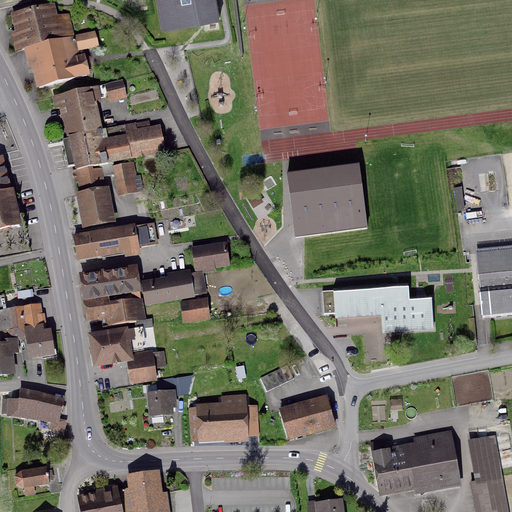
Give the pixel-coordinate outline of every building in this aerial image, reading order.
[(156,0),(161,30),(218,20),(214,0),(156,0)] [(67,21),(54,24),(51,8),(14,16),(21,51),(24,50),(71,38),(67,21)] [(38,89),(56,84),(86,76),(82,59),(73,61),(73,59),(70,60),(68,51),(79,49),(80,50),(97,46),(94,34),(74,38),(74,37),(71,38),(24,50),(24,51),(29,49),(38,89)] [(104,86),(90,90),(61,96),(69,138),(99,132),(96,117),(97,117),(97,114),(95,114),(93,103),(107,100),(104,86)] [(53,98),(59,97),(57,88),(50,90),(52,97),(52,98),(53,98)] [(112,164),(112,163),(164,153),(159,127),(149,129),(148,122),(123,127),(99,132),(69,138),(69,139),(62,141),(67,167),(75,165),(76,171),(112,164)] [(2,161),(2,160),(0,160),(0,230),(16,227),(17,228),(20,227),(19,224),(17,225),(10,191),(10,190),(8,191),(0,161),(2,161)] [(113,168),(113,164),(112,164),(76,171),(72,172),(74,183),(78,182),(81,196),(79,196),(85,228),(111,223),(109,215),(113,214),(112,206),(107,207),(104,191),(103,192),(100,178),(114,175),(118,197),(133,194),(130,179),(135,178),(134,170),(129,171),(128,165),(113,168)] [(295,235),(366,228),(359,164),(289,171),(295,235)] [(133,229),(132,228),(74,239),(78,260),(136,250),(136,249),(155,245),(151,225),(133,229)] [(213,267),(227,265),(224,245),(191,250),(194,272),(202,271),(203,273),(214,272),(213,267)] [(482,318),(511,314),(511,250),(475,254),(482,318)] [(135,269),(80,278),(84,301),(130,294),(131,301),(140,300),(135,269)] [(148,304),(202,295),(199,276),(141,285),(144,300),(144,303),(143,303),(144,306),(149,305),(148,304)] [(407,285),(333,289),(335,319),(380,315),(382,333),(432,330),(430,297),(407,299),(407,285)] [(151,320),(144,321),(142,309),(133,310),(132,301),(130,301),(130,296),(120,298),(120,303),(111,304),(111,305),(113,317),(114,327),(127,325),(127,324),(134,324),(135,330),(141,330),(152,329),(151,320)] [(84,302),(87,321),(113,317),(111,305),(107,306),(106,299),(84,302)] [(206,302),(180,305),(182,323),(209,319),(206,302)] [(27,338),(29,358),(52,355),(49,333),(45,333),(42,315),(39,316),(38,306),(0,311),(0,332),(1,332),(2,338),(9,337),(9,341),(20,339),(27,338)] [(140,344),(143,343),(141,330),(135,330),(90,337),(95,366),(128,360),(126,346),(129,345),(130,352),(141,350),(140,344)] [(0,376),(12,374),(10,355),(17,354),(15,341),(20,340),(20,339),(9,341),(9,337),(2,338),(3,342),(1,342),(1,345),(0,345),(0,376)] [(152,357),(128,361),(126,361),(130,383),(156,380),(154,370),(164,368),(162,353),(152,354),(152,357)] [(286,366),(260,379),(266,393),(293,380),(286,366)] [(181,379),(173,380),(175,395),(183,394),(181,379)] [(51,422),(59,424),(60,418),(63,402),(37,395),(19,392),(19,401),(2,400),(1,415),(8,415),(8,416),(18,417),(51,422)] [(148,395),(150,416),(171,414),(170,408),(174,408),(172,393),(148,395)] [(279,412),(287,439),(334,426),(326,399),(279,412)] [(221,402),(222,410),(196,412),(198,440),(247,438),(245,400),(221,402)] [(67,420),(60,418),(59,424),(51,422),(50,429),(65,432),(67,420)] [(480,438),(481,437),(482,435),(482,434),(481,432),(479,431),(478,431),(476,431),(474,432),(473,434),(473,436),(474,437),(475,439),(477,439),(478,439),(480,438)] [(464,439),(466,440),(467,440),(469,440),(471,439),(472,438),(472,436),(472,435),(471,433),(470,432),(468,432),(466,432),(465,433),(464,434),(463,436),(464,437),(464,439)] [(387,458),(384,445),(370,447),(378,494),(413,488),(413,487),(445,481),(446,488),(454,486),(453,479),(457,479),(449,434),(414,440),(416,454),(408,456),(408,455),(387,458)] [(477,511),(508,511),(501,471),(495,472),(489,443),(472,446),(478,481),(472,483),(477,511)] [(32,487),(48,485),(46,469),(21,473),(14,478),(16,486),(24,489),(25,496),(33,494),(32,487)] [(130,477),(132,490),(121,491),(124,511),(160,511),(155,473),(130,477)] [(79,511),(120,511),(116,492),(105,494),(105,495),(99,496),(98,495),(77,499),(79,511)] [(340,511),(340,503),(323,505),(317,506),(316,503),(307,504),(308,511),(340,511)]
